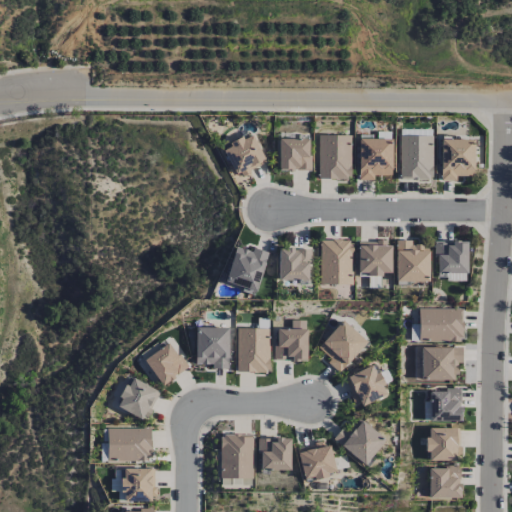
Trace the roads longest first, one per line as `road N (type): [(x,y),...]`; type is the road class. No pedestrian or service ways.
road 1 (tertiary): [(0,100),(506,100)]
road 2 (residential): [(493,511),(506,100)]
road 3 (residential): [(275,212),(503,212)]
road 4 (residential): [(310,402),(214,405),(190,421),(187,511)]
